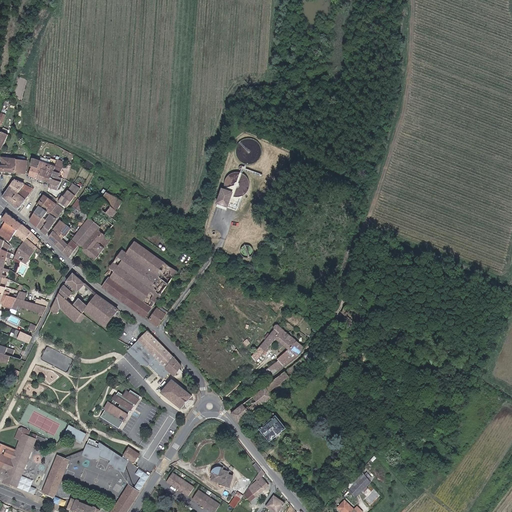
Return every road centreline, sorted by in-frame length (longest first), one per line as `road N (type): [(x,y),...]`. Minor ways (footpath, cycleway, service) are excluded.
road 1 (unclassified): [(3,201),(157,332),(199,377),(209,406)]
road 2 (secondary): [(209,406),(231,421),(304,511)]
road 3 (secondary): [(134,511),(191,421),(209,406)]
